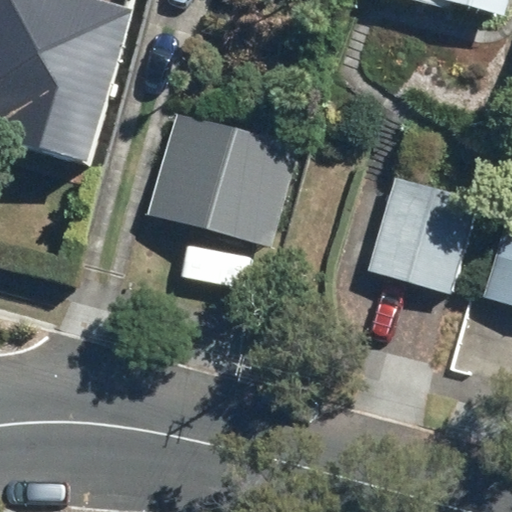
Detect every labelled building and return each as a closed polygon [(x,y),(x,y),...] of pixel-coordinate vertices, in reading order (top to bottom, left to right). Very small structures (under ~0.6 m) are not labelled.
[(0,0),(0,132),(87,160),(135,12),(98,0),(0,0)] [(465,3),(511,16),(511,0),(420,0),(462,12),(465,3)] [(283,232),(304,154),(220,130),(198,208),(283,232)] [(371,269),(453,294),(481,199),(398,175),(371,269)] [(484,295),(511,303),(511,216),(508,215),(484,295)]
